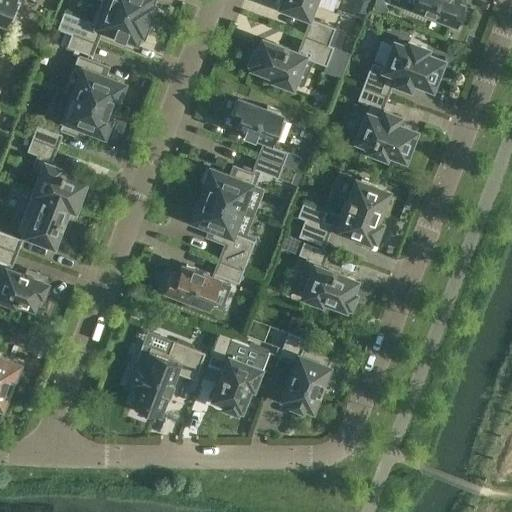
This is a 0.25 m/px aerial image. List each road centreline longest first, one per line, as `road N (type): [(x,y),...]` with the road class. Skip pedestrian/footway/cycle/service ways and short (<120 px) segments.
road 1 (residential): [(511,17),(350,439),(311,459),(42,457)]
road 2 (residential): [(216,0),(42,457)]
